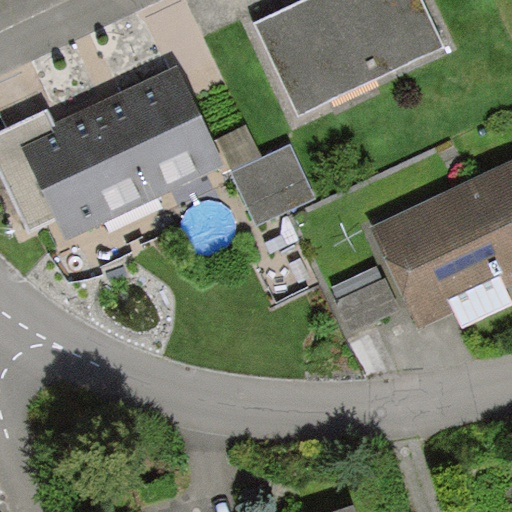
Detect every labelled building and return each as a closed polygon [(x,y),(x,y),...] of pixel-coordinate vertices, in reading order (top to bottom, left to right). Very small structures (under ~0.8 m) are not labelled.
[(420,0),(310,0),(260,24),(303,112),(442,44),(420,0)] [(67,246),(226,169),(176,67),(57,124),(49,107),(0,130),(0,181),(27,237),(56,223),(67,246)] [(252,126),(222,141),(236,168),(263,222),(317,195),(293,148),(269,159),(252,126)] [(511,162),(371,228),(418,328),(453,311),(462,330),(511,307),(511,162)] [(383,269),(331,294),(350,334),(402,310),(383,269)]
